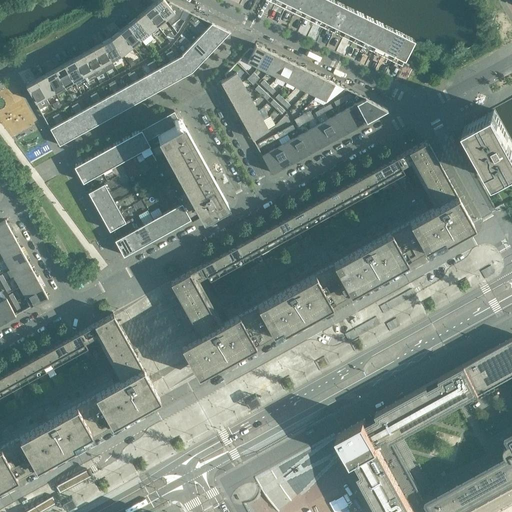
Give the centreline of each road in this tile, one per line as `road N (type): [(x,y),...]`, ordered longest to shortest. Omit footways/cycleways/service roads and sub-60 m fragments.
road 1 (secondary): [(511,277),(193,456)]
road 2 (secondary): [(202,472),(511,301)]
road 3 (residential): [(273,194),(222,103),(202,101),(197,117),(249,208)]
road 4 (residential): [(64,161),(204,82),(250,22)]
road 5 (residential): [(250,22),(428,109)]
road 6 (residential): [(273,194),(428,109)]
road 7 (residential): [(511,262),(428,109)]
road 8 (residential): [(124,276),(249,208)]
road 9 (residential): [(11,68),(85,35),(133,0)]
road 10 (residential): [(124,276),(64,161)]
